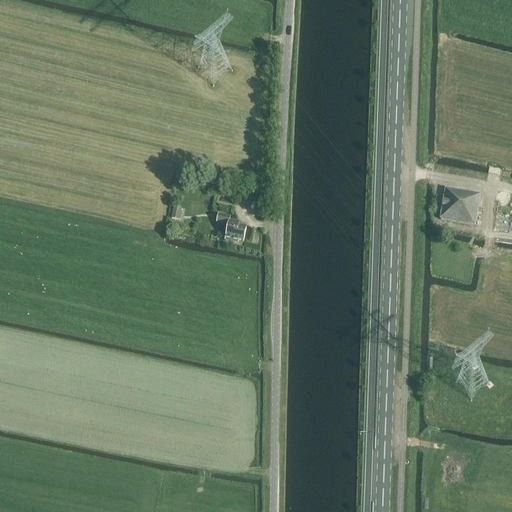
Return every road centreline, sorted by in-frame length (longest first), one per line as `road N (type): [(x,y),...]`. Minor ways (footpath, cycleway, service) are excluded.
road 1 (primary): [(382,511),(400,0)]
road 2 (unclassified): [(275,511),(289,0)]
